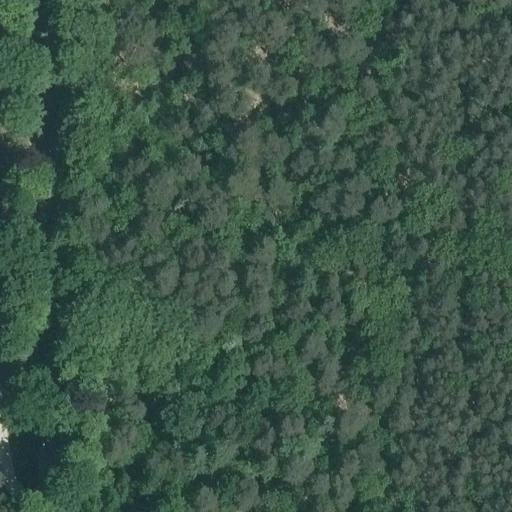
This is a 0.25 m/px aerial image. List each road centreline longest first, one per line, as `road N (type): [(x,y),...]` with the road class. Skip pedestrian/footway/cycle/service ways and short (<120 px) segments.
road 1 (unknown): [(424,3),(333,123),(264,234),(240,511)]
road 2 (tertiary): [(51,511),(51,0)]
